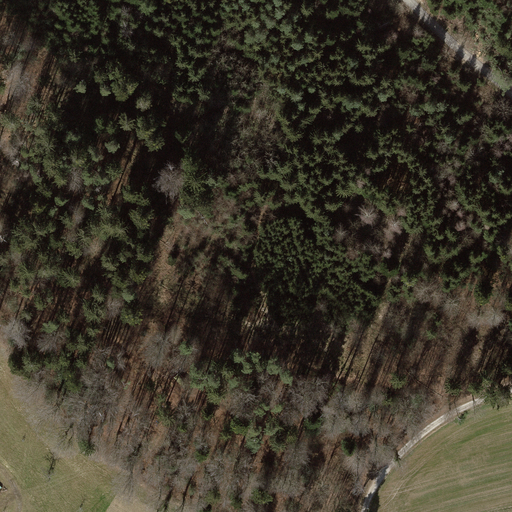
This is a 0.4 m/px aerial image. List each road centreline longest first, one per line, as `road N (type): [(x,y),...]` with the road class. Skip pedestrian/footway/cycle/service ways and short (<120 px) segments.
road 1 (track): [(363,511),(378,481),(422,434),(511,391)]
road 2 (track): [(511,93),(406,0)]
